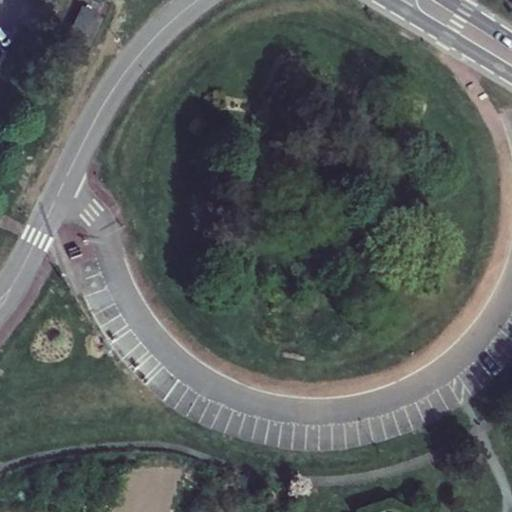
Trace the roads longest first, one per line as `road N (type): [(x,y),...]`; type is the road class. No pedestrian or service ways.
road 1 (residential): [(197,0),(167,23),(109,94),(0,303)]
road 2 (primary): [(387,0),(511,76)]
